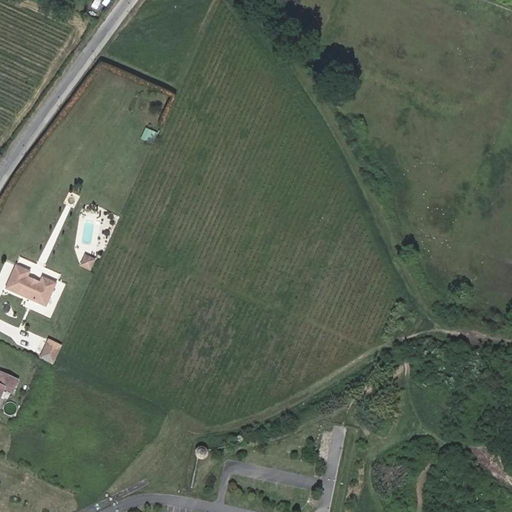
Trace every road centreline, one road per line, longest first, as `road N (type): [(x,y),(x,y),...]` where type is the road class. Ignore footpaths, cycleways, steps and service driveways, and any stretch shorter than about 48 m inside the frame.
road 1 (unknown): [(251,0),(308,89),(427,321)]
road 2 (unknown): [(195,443),(427,321)]
road 3 (unclassified): [(0,172),(133,0)]
